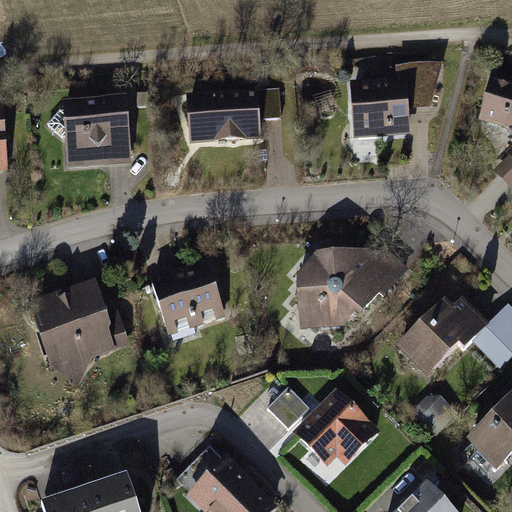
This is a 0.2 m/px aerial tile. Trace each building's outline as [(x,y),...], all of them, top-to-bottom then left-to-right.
[(397,72),(398,83),(409,83),(411,114),(434,113),(435,97),(445,71),(397,72)] [(351,86),(354,144),(413,141),(411,114),(409,83),(398,83),(351,86)] [(511,91),(489,88),(482,128),(498,131),(511,143),(511,159),(509,163),(511,166),(511,91)] [(278,93),(185,100),(189,150),(260,144),(259,126),(280,124),(278,93)] [(124,100),(61,106),(68,173),(130,167),(124,100)] [(293,281),(299,333),(355,333),(409,275),(385,255),(311,261),(293,281)] [(147,286),(166,341),(227,321),(208,265),(147,286)] [(104,322),(93,289),(24,311),(46,377),(132,350),(121,316),(104,322)] [(394,354),(426,385),(452,358),(457,363),(473,347),(504,377),(511,368),(511,314),(509,311),(489,333),(460,305),(451,314),(441,305),(394,354)] [(289,395),(269,417),(289,436),(310,414),(289,395)] [(336,396),(292,441),(328,475),(337,465),(347,475),(382,440),(336,396)] [(511,401),(466,448),(496,477),(511,460),(511,401)] [(273,511),(225,464),(187,503),(196,511),(273,511)] [(86,499),(90,511),(138,511),(130,485),(86,499)] [(448,511),(425,490),(403,511),(448,511)] [(44,511),(90,511),(86,499),(44,511)]
